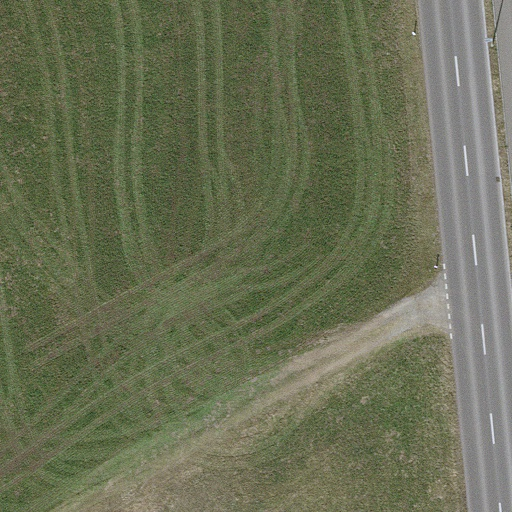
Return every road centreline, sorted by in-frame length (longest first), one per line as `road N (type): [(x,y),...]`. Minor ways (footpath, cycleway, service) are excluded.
road 1 (secondary): [(450,0),(501,511)]
road 2 (track): [(480,299),(422,310),(379,330),(105,511)]
